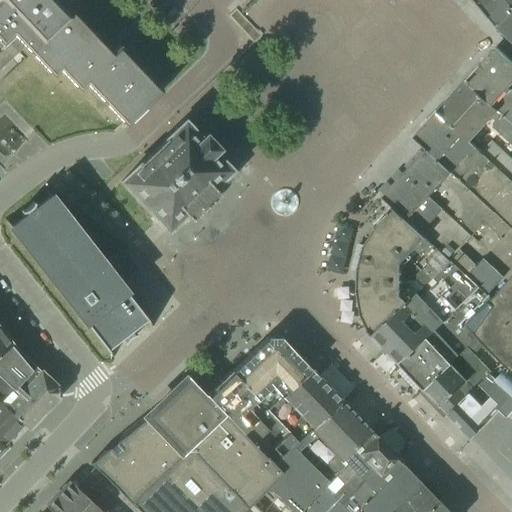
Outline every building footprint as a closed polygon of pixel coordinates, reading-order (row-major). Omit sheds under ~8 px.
[(85,83),(125,125),(162,91),(120,46),(116,49),(71,1),(72,0),(0,0),(0,68),(1,69),(25,47),(52,76),(59,70),(78,90),(85,83)] [(511,0),(474,0),(496,27),(496,26),(498,28),(511,15),(511,0)] [(511,15),(498,28),(511,41),(511,15)] [(511,127),(511,62),(496,48),(465,81),(466,81),(464,83),(511,127)] [(470,143),(492,119),(494,121),(493,124),(492,128),(511,145),(511,143),(511,127),(464,83),(436,113),(470,143)] [(511,181),(510,180),(481,153),(470,143),(436,113),(414,137),(427,150),(511,230),(511,229),(511,181)] [(201,140),(183,122),(122,180),(167,232),(182,219),(187,225),(223,191),(217,185),(231,172),(214,154),(218,150),(204,136),(201,140)] [(481,153),(510,180),(511,178),(511,160),(491,142),(481,153)] [(404,174),(472,237),(484,224),(502,240),(511,230),(427,150),(404,174)] [(467,277),(476,267),(459,250),(472,237),(404,174),(382,197),(396,209),(395,210),(407,221),(432,244),(439,251),(450,261),(458,268),(465,275),(467,277)] [(43,188),(49,196),(44,201),(34,208),(32,206),(34,203),(32,202),(30,206),(27,207),(24,210),(20,210),(21,213),(25,212),(26,212),(27,214),(11,226),(6,218),(4,219),(10,227),(9,227),(103,346),(113,359),(114,358),(108,350),(123,338),(125,340),(123,344),(125,345),(126,343),(127,340),(130,338),(132,337),(137,336),(136,334),(133,334),(131,332),(146,321),(152,328),(153,327),(114,278),(120,272),(120,270),(121,268),(120,265),(117,263),(113,263),(112,262),(106,266),(44,187),(43,188)] [(432,244),(407,221),(395,210),(377,229),(405,256),(418,269),(420,271),(439,251),(432,244)] [(373,336),(409,300),(417,292),(430,281),(420,271),(418,269),(405,256),(377,229),(373,237),(366,248),(360,268),(360,271),(359,291),(359,293),(363,313),(364,315),(373,336)] [(420,271),(430,281),(450,261),(439,251),(420,271)] [(477,286),(493,269),(483,260),(476,267),(467,277),(477,286)] [(458,268),(449,277),(456,284),(465,275),(458,268)] [(502,278),(493,269),(477,286),(479,287),(487,295),(502,278)] [(398,363),(427,335),(479,287),(477,286),(467,277),(465,275),(456,284),(448,291),(436,302),(387,350),(398,363)] [(478,338),(483,344),(501,362),(511,372),(511,275),(492,299),(491,299),(465,325),(478,338)] [(439,282),(434,286),(430,281),(417,292),(409,300),(373,336),(387,350),(436,302),(448,291),(439,282)] [(479,287),(427,335),(398,363),(424,389),(468,348),(478,338),(465,325),(491,299),(487,295),(479,287)] [(310,369),(310,368),(281,338),(282,337),(268,337),(268,338),(231,372),(263,405),(277,391),(282,396),(310,369)] [(491,372),(492,372),(473,354),(483,344),(478,338),(468,348),(424,389),(447,414),(470,392),(477,386),(491,372)] [(0,403),(22,424),(28,430),(57,398),(58,387),(41,372),(28,361),(13,344),(12,345),(8,348),(0,353),(0,403)] [(499,409),(508,417),(511,412),(511,372),(501,362),(492,372),(491,372),(477,386),(499,409)] [(282,396),(268,410),(283,426),(289,432),(298,440),(340,400),(310,369),(282,396)] [(283,426),(268,410),(263,405),(231,372),(231,373),(208,395),(244,433),(265,455),(274,446),(268,441),(283,426)] [(499,409),(477,386),(470,392),(447,414),(471,439),(499,409)] [(249,500),(280,470),(265,455),(244,433),(208,395),(207,394),(206,395),(205,394),(203,395),(182,405),(181,404),(180,403),(179,402),(178,401),(177,401),(175,401),(174,401),(172,401),(171,402),(170,403),(169,404),(168,405),(168,406),(168,408),(168,409),(168,411),(160,414),(156,410),(119,439),(121,441),(124,444),(110,458),(106,453),(105,451),(89,464),(138,511),(243,511),(252,504),(249,500)] [(249,500),(252,504),(260,511),(301,511),(315,498),(344,468),(338,462),(370,431),(340,400),(298,440),(289,432),(274,446),(265,455),(280,470),(249,500)] [(0,441),(3,444),(22,424),(0,403),(0,441)] [(356,511),(401,464),(370,431),(338,462),(344,468),(315,498),(301,511),(356,511)] [(401,464),(356,511),(388,511),(419,482),(401,464)] [(101,511),(69,482),(45,507),(50,511),(101,511)] [(388,511),(423,511),(436,500),(419,482),(388,511)] [(447,511),(436,500),(423,511),(447,511)]
